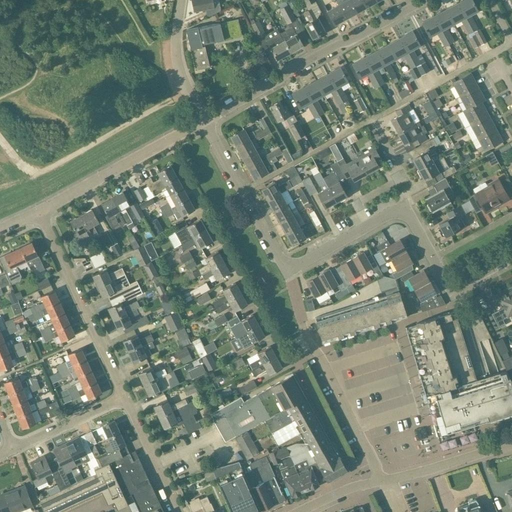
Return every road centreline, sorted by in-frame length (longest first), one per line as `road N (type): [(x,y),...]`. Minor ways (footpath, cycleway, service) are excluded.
road 1 (residential): [(205,119),(425,0)]
road 2 (track): [(188,91),(40,173),(0,138)]
road 3 (residential): [(125,397),(39,212)]
road 4 (residential): [(39,212),(205,119)]
road 5 (residential): [(287,270),(205,119)]
road 6 (track): [(162,104),(145,105),(117,83),(79,0)]
road 7 (residential): [(319,353),(382,479)]
road 8 (tertiary): [(382,479),(511,444)]
road 9 (residential): [(401,212),(287,270)]
road 10 (residential): [(205,119),(178,65),(180,0)]
road 11 (residential): [(177,511),(125,397)]
road 12 (residential): [(12,450),(125,397)]
